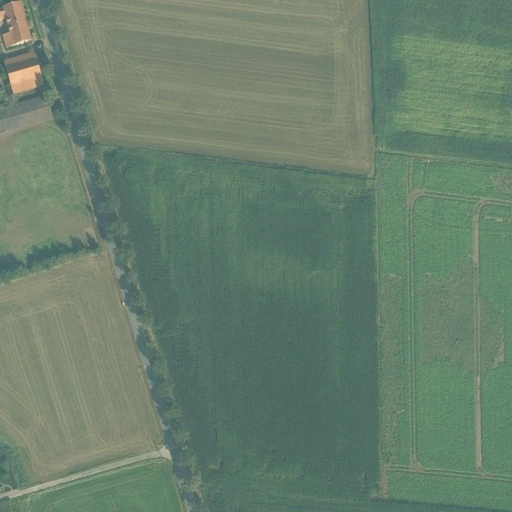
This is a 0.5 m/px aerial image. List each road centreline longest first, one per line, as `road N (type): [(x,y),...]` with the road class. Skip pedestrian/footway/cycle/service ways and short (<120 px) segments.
road 1 (unclassified): [(37,0),(172,449)]
road 2 (unclassified): [(172,449),(0,499)]
